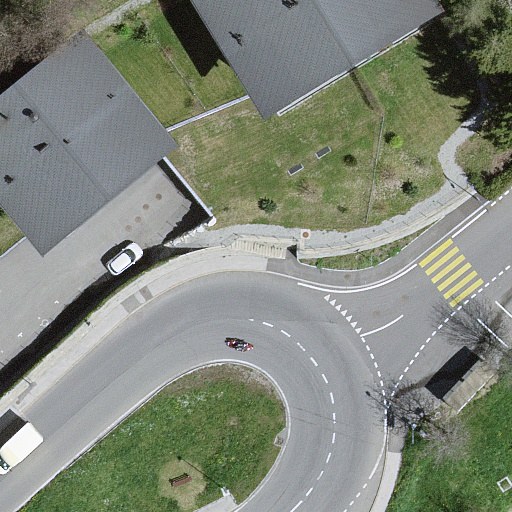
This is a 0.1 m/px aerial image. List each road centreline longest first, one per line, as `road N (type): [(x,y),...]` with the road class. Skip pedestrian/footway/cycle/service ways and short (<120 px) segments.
road 1 (secondary): [(313,357),(284,331),(252,319),(217,316),(182,328),(122,368),(0,477)]
road 2 (residential): [(313,357),(437,283),(511,224)]
road 3 (secondary): [(292,511),(314,485),(334,414),(313,357)]
